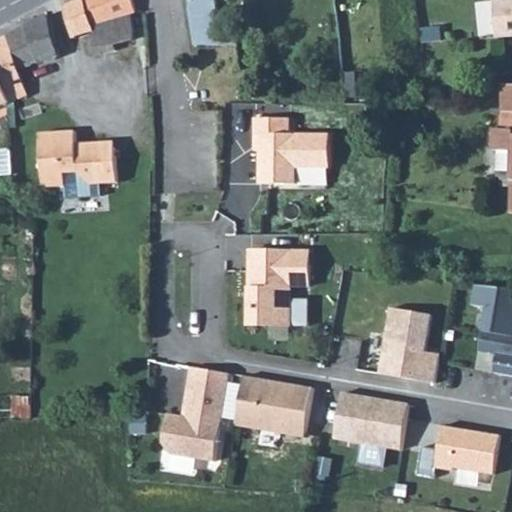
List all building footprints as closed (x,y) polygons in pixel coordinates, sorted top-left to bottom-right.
[(132,0),(81,0),(66,8),(74,39),(94,33),(95,34),(92,35),(97,55),(117,51),(116,46),(135,40),(136,39),(133,14),(136,13),(132,0)] [(216,0),(191,0),(198,45),(240,47),(237,34),(222,36),(216,0)] [(511,36),(511,0),(500,0),(494,1),(498,38),(511,36)] [(354,4),(341,5),(342,14),(355,12),(354,4)] [(50,16),(0,41),(0,84),(9,104),(29,95),(19,70),(61,56),(50,16)] [(441,28),(423,30),(424,42),(442,41),(441,28)] [(356,72),(344,73),(346,103),(358,103),(356,72)] [(0,84),(0,107),(9,104),(0,84)] [(498,181),(503,181),(511,180),(511,85),(505,85),(504,113),(502,116),(502,130),(495,130),(493,150),(499,150),(498,181)] [(390,89),(390,104),(418,105),(418,92),(405,91),(405,90),(390,89)] [(256,119),(256,151),(261,151),(261,184),(298,185),(298,169),(332,169),(332,135),(291,134),(292,119),(256,119)] [(44,188),(66,186),(67,199),(103,196),(102,184),(119,183),(117,150),(109,142),(94,143),(91,148),(78,149),(78,144),(77,132),(41,134),(44,188)] [(0,175),(13,175),(12,150),(0,150),(0,175)] [(511,186),(511,188),(511,213),(511,180),(503,181),(502,186),(511,186)] [(311,252),(252,251),(250,325),(292,326),(292,286),(311,287),(311,252)] [(511,289),(477,285),(473,306),(487,308),(483,331),(511,335),(511,289)] [(393,308),(382,368),(404,372),(403,378),(437,384),(442,355),(427,352),(433,315),(393,308)] [(511,335),(483,331),(480,351),(498,354),(495,374),(511,376),(511,335)] [(231,374),(193,368),(188,392),(193,393),(189,418),(184,417),(170,414),(165,443),(173,454),(216,462),(231,374)] [(404,372),(382,368),(381,374),(403,378),(404,372)] [(265,380),(246,377),(238,426),(307,438),(315,388),(284,383),(284,388),(264,385),(265,380)] [(408,420),(411,405),(395,402),(394,408),(385,407),(374,405),(375,399),(344,394),(336,439),(365,444),(362,463),(385,467),(389,448),(403,450),(408,420)] [(440,451),(423,449),(418,477),(435,479),(437,470),(455,473),(456,470),(496,476),(503,437),(462,430),(458,433),(452,433),(453,428),(444,427),(440,451)]
